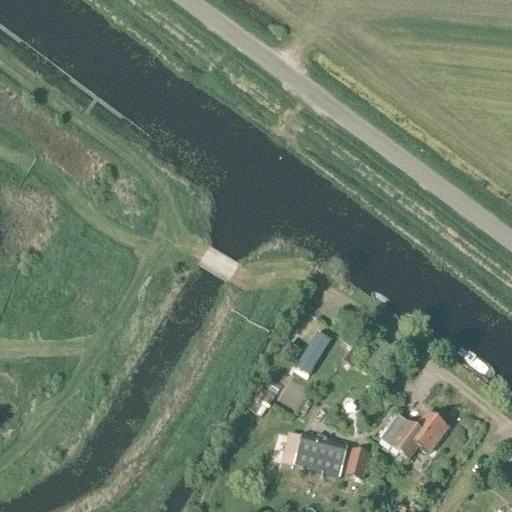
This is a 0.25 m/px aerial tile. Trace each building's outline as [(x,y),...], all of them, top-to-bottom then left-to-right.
[(356,345),(346,337),(342,342),(352,350),(356,345)] [(353,370),(366,352),(357,345),(356,345),(352,350),(343,362),(353,370)] [(418,370),(408,362),(399,375),(409,382),(418,370)] [(427,457),(446,431),(427,417),(415,432),(398,419),(380,444),(407,464),(417,450),(427,457)] [(347,451),(288,436),(280,467),(339,482),(347,451)] [(362,484),(369,459),(351,454),(344,479),(362,484)] [(436,491),(439,487),(433,482),(430,486),(436,491)] [(414,502),(408,511),(409,511),(418,511),(422,507),(414,502)]
